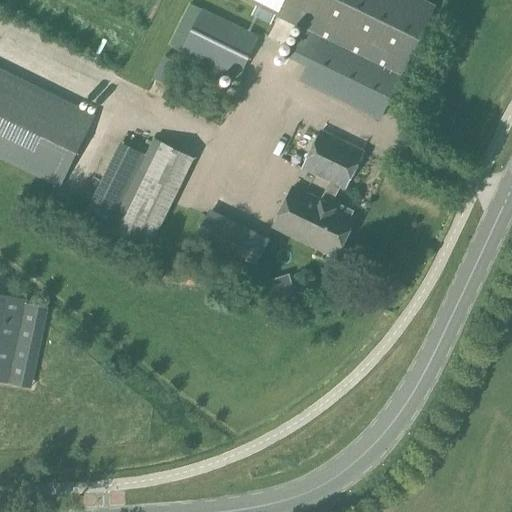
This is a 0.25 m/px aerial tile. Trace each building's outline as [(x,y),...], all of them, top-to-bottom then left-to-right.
[(435,4),(427,0),(236,0),(255,8),(251,17),(269,26),(273,17),(302,31),(289,58),(307,67),(300,81),(380,121),(435,4)] [(169,45),(239,80),(260,37),(191,2),(169,45)] [(158,93),(215,119),(229,90),(172,64),(158,93)] [(90,117),(0,72),(0,158),(56,186),(90,117)] [(352,215),(354,211),(334,201),(340,188),(344,190),(363,150),(322,130),(303,170),(329,182),(321,199),(294,186),(274,227),(336,257),(356,216),(352,215)] [(194,159),(154,140),(110,229),(150,249),(194,159)] [(253,273),(267,244),(244,233),(230,262),(253,273)] [(27,299),(29,294),(10,290),(9,295),(0,293),(0,381),(11,384),(12,380),(27,308),(29,300),(27,299)] [(27,308),(12,380),(28,383),(44,311),(27,308)]
